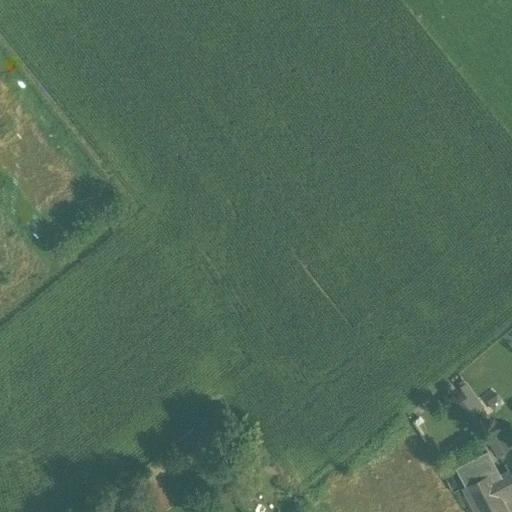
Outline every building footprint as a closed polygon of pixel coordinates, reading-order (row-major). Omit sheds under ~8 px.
[(472,386),(460,394),(473,413),(485,404),(472,386)] [(486,401),(494,412),(500,408),(501,399),(497,393),(486,401)] [(497,457),(511,447),(498,427),(484,436),(497,457)] [(175,445),(187,465),(206,454),(195,434),(175,445)] [(500,475),(487,450),(455,467),(465,487),(463,489),(475,511),(479,510),(480,511),(506,511),(500,498),(511,491),(511,478),(508,470),(500,475)] [(134,481),(156,510),(168,501),(146,472),(134,481)]
